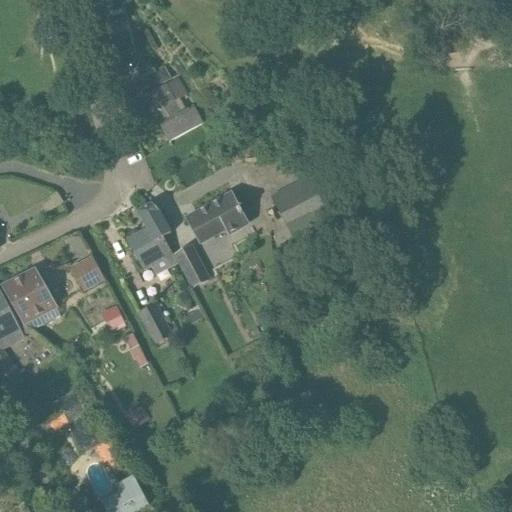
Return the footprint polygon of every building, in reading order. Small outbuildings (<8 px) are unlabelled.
[(117,42),(108,44),(114,70),(123,68),(117,42)] [(187,111),(180,98),(188,93),(180,80),(144,100),(169,143),(202,125),(192,108),(187,111)] [(293,236),(334,214),(312,175),(272,197),(293,236)] [(57,193),(39,204),(46,215),(64,204),(57,193)] [(228,240),(249,227),(232,196),(198,216),(199,218),(186,226),(200,248),(226,235),(228,240)] [(177,267),(171,256),(163,239),(170,235),(157,212),(156,212),(153,206),(137,213),(145,231),(125,241),(141,274),(166,262),(170,271),(177,267)] [(171,256),(177,267),(190,292),(209,280),(194,245),(171,256)] [(84,291),(105,280),(94,259),(73,270),(84,291)] [(22,329),(58,310),(35,273),(2,290),(22,329)] [(0,355),(3,354),(2,351),(23,341),(0,294),(0,355)] [(155,347),(173,337),(156,305),(138,315),(155,347)] [(116,307),(103,313),(113,334),(126,327),(116,307)] [(267,324),(261,329),(265,335),(272,331),(267,324)] [(257,326),(246,334),(253,344),(264,337),(257,326)] [(148,365),(139,346),(133,335),(130,336),(127,338),(133,350),(132,350),(141,368),(148,365)] [(0,388),(3,393),(18,385),(25,381),(9,358),(0,362),(0,388)] [(302,395),(288,402),(300,426),(315,419),(302,395)] [(140,408),(125,418),(133,432),(148,422),(140,408)] [(137,511),(150,505),(144,493),(108,511),(137,511)]
